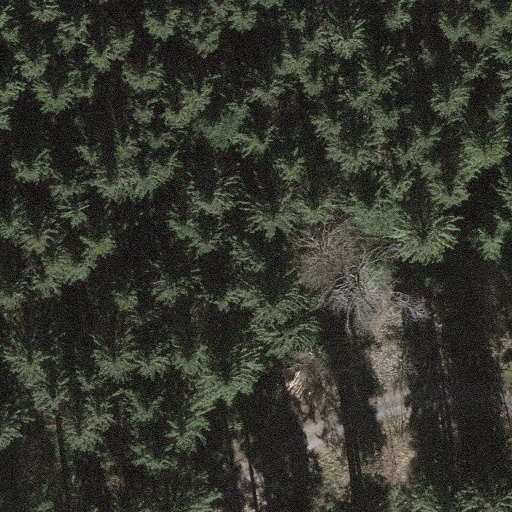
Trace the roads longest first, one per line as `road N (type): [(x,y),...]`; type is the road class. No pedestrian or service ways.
road 1 (track): [(305,438),(511,120)]
road 2 (track): [(511,392),(452,392),(369,411),(305,438),(182,511)]
